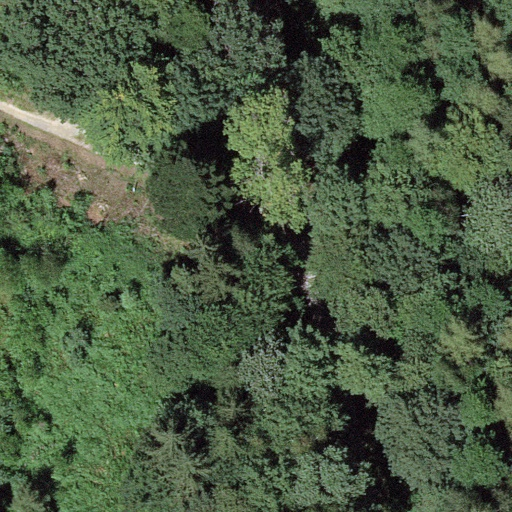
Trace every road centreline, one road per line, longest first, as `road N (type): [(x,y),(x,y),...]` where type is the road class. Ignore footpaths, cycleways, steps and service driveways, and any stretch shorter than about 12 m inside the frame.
road 1 (track): [(368,511),(307,258)]
road 2 (track): [(296,193),(250,0)]
